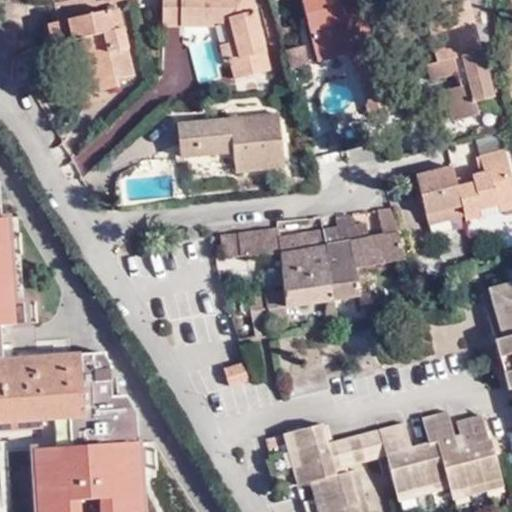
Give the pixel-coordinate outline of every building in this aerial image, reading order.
[(169,0),(170,30),(187,30),(186,0),(169,0)] [(280,75),(260,0),(186,0),(187,30),(232,30),(238,29),(243,47),(236,49),(234,49),(238,65),(243,86),(280,75)] [(308,0),(311,11),(339,4),(337,0),(308,0)] [(354,0),(339,4),(311,11),(323,55),(358,46),(360,56),(377,122),(400,116),(369,0),(354,0)] [(454,63),(462,61),(469,59),(476,87),(469,89),(452,94),(461,126),(490,118),(486,105),(503,100),(477,5),(463,8),(460,0),(442,0),(446,12),(432,16),(445,65),(435,68),(439,85),(459,80),(454,63)] [(130,10),(57,27),(62,50),(91,43),(104,97),(130,91),(128,82),(146,77),(130,10)] [(238,29),(232,30),(236,49),(243,47),(238,29)] [(358,46),(323,55),(325,65),(360,56),(358,46)] [(238,65),(234,49),(227,51),(231,67),(238,65)] [(469,59),(462,61),(469,89),(476,87),(469,59)] [(243,122),(187,128),(191,163),(242,158),(243,177),(294,172),(289,115),(243,120),(243,122)] [(486,142),(490,159),(511,153),(511,146),(510,136),(486,142)] [(511,208),(511,153),(490,159),(494,175),(487,177),(481,178),(484,185),(467,190),(465,182),(461,168),(423,178),(435,221),(455,216),(472,211),(475,219),(476,225),(494,220),(492,213),(508,209),(511,208)] [(494,175),(490,159),(483,161),(487,177),(494,175)] [(484,185),(481,178),(465,182),(467,190),(484,185)] [(10,216),(4,217),(2,182),(0,181),(0,356),(5,357),(3,325),(17,325),(10,216)] [(508,209),(492,213),(494,220),(510,216),(508,209)] [(408,262),(399,210),(383,213),(386,237),(378,239),(376,224),(366,227),(364,218),(331,224),(333,232),(335,247),(322,250),(319,234),(289,239),(286,230),(229,240),(232,262),(284,254),(289,292),(279,294),(279,289),(273,290),(274,294),(258,296),(260,314),(277,311),(297,308),(361,297),(358,271),(408,262)] [(455,216),(457,223),(475,219),(472,211),(455,216)] [(455,216),(435,221),(437,228),(457,223),(455,216)] [(335,247),(333,232),(319,234),(322,250),(335,247)] [(511,285),(497,289),(510,340),(504,342),(508,357),(511,373),(511,285)] [(233,336),(249,333),(244,306),(228,309),(233,336)] [(279,331),(299,328),(297,308),(277,311),(279,331)] [(0,430),(77,426),(72,356),(0,360),(0,430)] [(252,364),(234,369),(240,389),(257,383),(252,364)] [(422,448),(415,424),(397,430),(404,456),(395,459),(409,504),(461,491),(463,502),(511,489),(511,476),(502,440),(499,440),(493,417),(467,423),(470,436),(464,438),(457,414),(433,420),(439,443),(422,448)] [(371,511),(370,507),(366,492),(361,474),(350,477),(349,471),(395,459),(389,431),(349,442),(352,453),(342,457),(338,444),(334,427),(293,437),(308,488),(320,485),(327,511),(371,511)] [(404,456),(397,430),(389,431),(395,459),(404,456)] [(147,474),(156,474),(154,441),(145,442),(147,474)] [(352,453),(349,442),(338,444),(342,457),(352,453)] [(141,511),(137,448),(35,455),(39,511),(141,511)] [(366,492),(374,490),(369,472),(361,474),(366,492)] [(370,507),(378,504),(374,490),(366,492),(370,507)]
